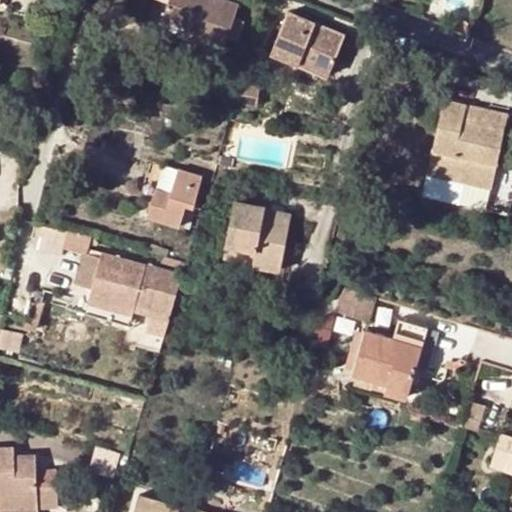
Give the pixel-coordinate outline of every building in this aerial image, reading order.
[(171,0),(166,20),(191,28),(192,23),(199,26),(198,30),(196,39),(226,48),(241,4),(229,0),(171,0)] [(347,36),(290,12),(274,50),(331,75),(347,36)] [(263,100),(265,69),(248,67),(247,80),(244,80),(243,99),(263,100)] [(428,174),(470,184),(493,189),(508,115),(445,100),(428,174)] [(113,120),(95,115),(88,143),(105,147),(113,120)] [(75,165),(62,162),(57,183),(70,187),(75,165)] [(204,176),(182,170),(177,193),(159,188),(152,218),(183,226),(184,224),(191,225),(204,176)] [(491,197),(493,189),(470,184),(469,192),(491,197)] [(233,230),(291,242),(297,211),(271,206),(272,204),(240,198),(233,230)] [(287,266),(291,242),(233,230),(232,240),(262,246),(260,262),(287,266)] [(66,231),(65,248),(90,250),(91,233),(66,231)] [(102,257),(87,254),(80,285),(95,289),(94,293),(91,304),(86,327),(131,339),(137,310),(139,304),(174,313),(185,274),(103,253),(102,257)] [(352,283),(330,277),(325,301),(344,307),(352,283)] [(77,295),(47,288),(44,300),(74,307),(77,295)] [(174,313),(139,304),(137,310),(172,319),(174,313)] [(402,338),(372,329),(359,371),(380,377),(416,388),(429,346),(402,338)] [(404,331),(402,338),(429,346),(431,340),(404,331)] [(413,395),(416,388),(380,377),(378,385),(413,395)] [(511,438),(505,436),(495,466),(511,471),(511,438)] [(0,448),(0,489),(0,495),(1,507),(41,504),(38,455),(24,456),(24,463),(17,463),(16,456),(15,448),(0,448)] [(182,506),(141,495),(136,511),(206,511),(196,510),(199,497),(185,493),(182,506)]
